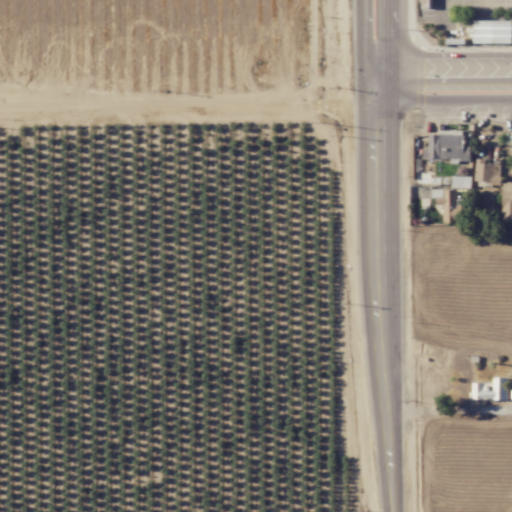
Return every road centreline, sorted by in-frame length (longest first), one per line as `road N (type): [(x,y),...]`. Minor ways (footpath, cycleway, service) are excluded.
road 1 (tertiary): [(375,51),(381,511)]
road 2 (tertiary): [(511,71),(375,72)]
road 3 (tertiary): [(376,102),(511,99)]
